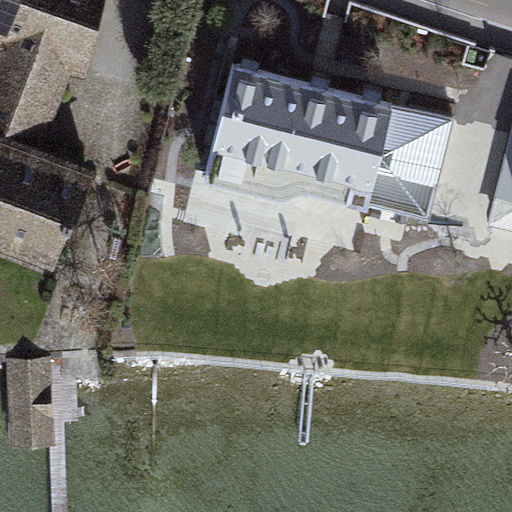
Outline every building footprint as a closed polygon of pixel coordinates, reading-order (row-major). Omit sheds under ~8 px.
[(109,0),(0,0),(0,237),(51,257),(99,135),(63,121),(109,0)] [(235,56),(204,174),(252,186),(283,69),(235,56)] [(334,84),(283,69),(252,186),(309,185),(334,84)] [(394,99),(334,84),(309,185),(369,200),(394,99)] [(465,214),(494,218),(506,128),(477,124),(465,214)] [(511,164),(496,222),(511,226),(511,164)] [(53,352),(12,352),(13,442),(55,442),(53,352)]
